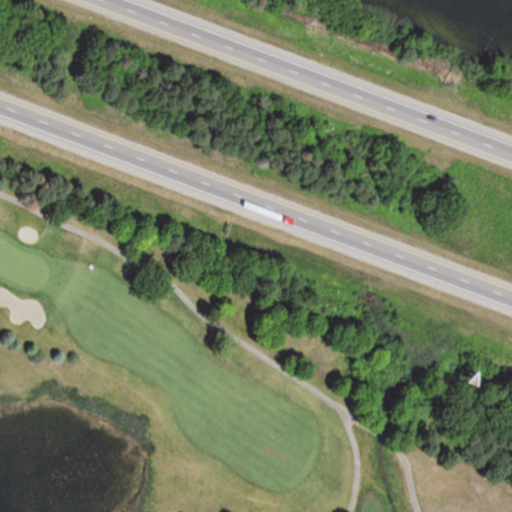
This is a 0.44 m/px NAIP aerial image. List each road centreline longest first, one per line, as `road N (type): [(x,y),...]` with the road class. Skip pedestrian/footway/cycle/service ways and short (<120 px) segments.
road 1 (motorway): [(0,105),(511,298)]
road 2 (motorway): [(511,160),(112,0)]
